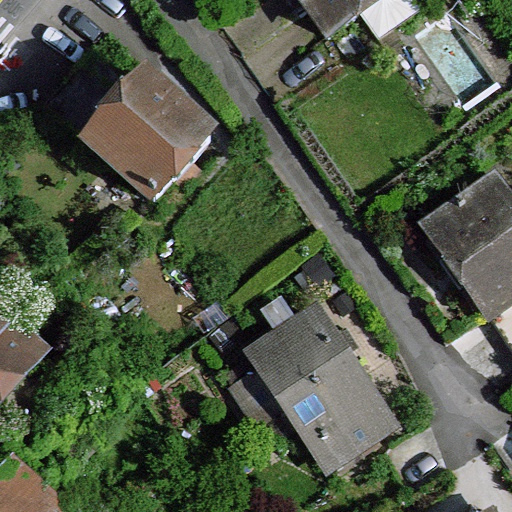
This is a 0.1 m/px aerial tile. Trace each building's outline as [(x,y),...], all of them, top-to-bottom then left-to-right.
[(308,10),(301,0),(288,0),(300,14),(308,10)] [(301,0),(308,10),(334,42),(389,0),(301,0)] [(47,107),(154,205),(212,142),(152,88),(135,91),(93,56),(47,107)] [(427,232),(487,320),(511,302),(511,204),(498,184),(427,232)] [(511,302),(487,320),(511,356),(511,302)] [(264,373),(289,408),(330,471),(391,431),(318,319),(256,359),(264,373)] [(0,397),(36,355),(0,323),(0,397)] [(289,408),(264,373),(239,392),(261,426),(289,408)] [(0,511),(58,511),(12,470),(0,482),(0,511)]
